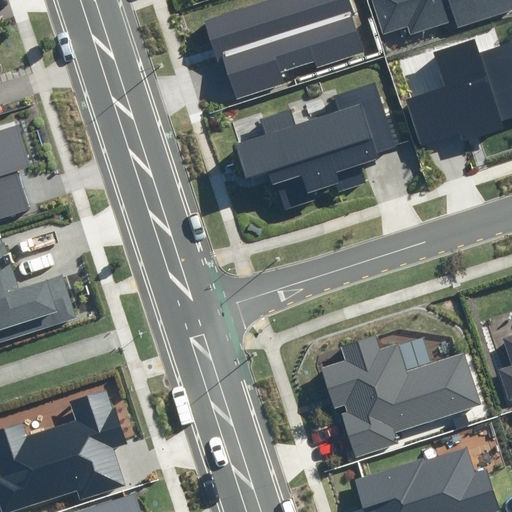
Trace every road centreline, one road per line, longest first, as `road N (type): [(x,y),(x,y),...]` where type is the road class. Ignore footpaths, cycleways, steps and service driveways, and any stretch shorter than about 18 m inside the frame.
road 1 (residential): [(181,317),(511,210)]
road 2 (tertiary): [(181,317),(82,0)]
road 3 (tertiary): [(246,511),(181,317)]
